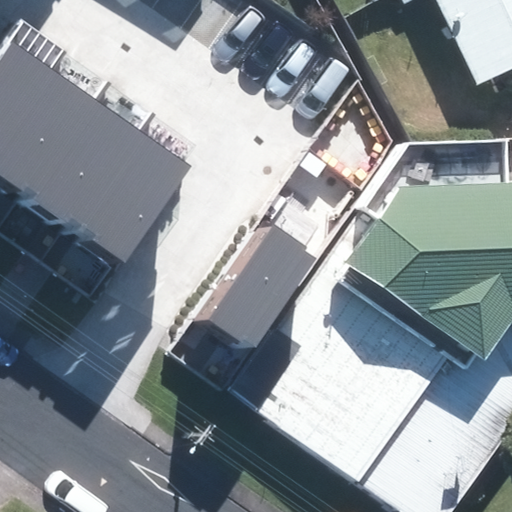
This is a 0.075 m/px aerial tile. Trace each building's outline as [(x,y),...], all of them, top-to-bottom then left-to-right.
[(511,0),(438,0),(477,83),(511,67),(511,0)] [(0,134),(43,73),(0,43),(0,134)] [(0,134),(0,181),(22,197),(87,104),(43,73),(0,134)] [(298,146),(265,175),(314,209),(373,122),(319,85),(286,133),(298,146)] [(22,197),(66,227),(130,134),(87,104),(22,197)] [(66,227),(110,257),(174,164),(130,134),(66,227)] [(411,511),(461,511),(511,436),(511,183),(411,185),(257,411),(411,511)] [(258,223),(192,318),(235,347),(301,253),(258,223)]
